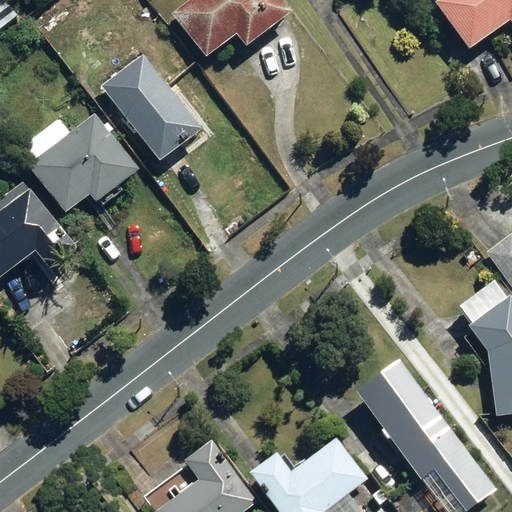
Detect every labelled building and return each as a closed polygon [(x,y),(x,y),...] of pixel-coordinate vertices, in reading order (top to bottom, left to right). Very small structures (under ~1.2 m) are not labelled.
[(197,0),(167,23),(202,69),(228,49),(238,63),(289,23),(271,0),(197,0)] [(511,0),(433,0),(429,4),(435,13),(432,15),(464,63),(507,33),(511,39),(511,0)] [(0,35),(13,25),(0,8),(0,35)] [(140,57),(95,90),(156,175),(202,142),(140,57)] [(18,157),(28,171),(23,175),(61,225),(82,209),(88,218),(134,184),(91,125),(67,142),(57,128),(18,157)] [(0,286),(53,246),(18,200),(0,213),(0,286)] [(511,238),(509,235),(483,255),(511,292),(511,238)] [(511,416),(511,302),(510,301),(473,336),(493,358),(500,418),(511,416)] [(474,511),(493,497),(393,369),(350,401),(437,511),(474,511)] [(280,453),(243,482),(267,511),(357,511),(348,501),(368,486),(332,440),(294,470),(280,453)] [(240,488),(206,447),(178,470),(192,487),(160,511),(234,511),(225,501),(240,488)]
